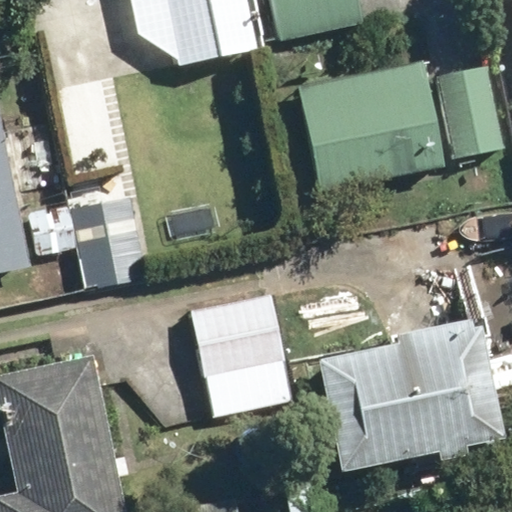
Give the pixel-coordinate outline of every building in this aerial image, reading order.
[(166,0),(180,66),(258,50),(247,0),(166,0)] [(274,0),(283,42),(364,25),(359,0),(274,0)] [(301,86),(323,191),(445,166),(423,62),(301,86)] [(438,78),(456,159),(507,148),(489,67),(438,78)] [(57,105),(74,187),(156,169),(139,87),(57,105)] [(0,271),(30,265),(0,118),(0,271)] [(511,218),(467,226),(473,264),(511,257),(511,218)] [(314,361),(339,473),(435,452),(437,464),(504,450),(475,318),(393,336),(395,343),(314,361)] [(198,339),(213,419),(296,403),(281,324),(198,339)] [(0,494),(0,511),(124,511),(92,357),(0,375),(0,411),(16,491),(0,494)]
